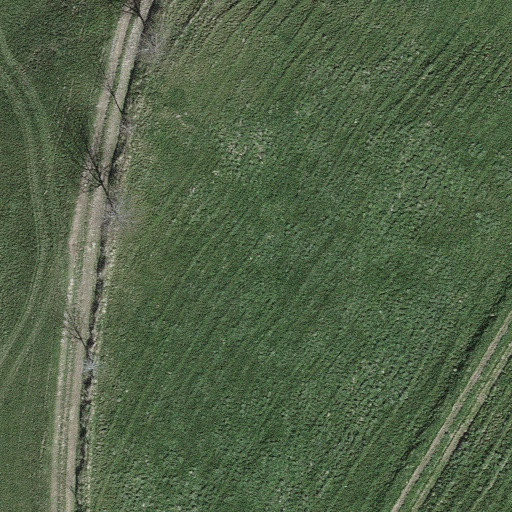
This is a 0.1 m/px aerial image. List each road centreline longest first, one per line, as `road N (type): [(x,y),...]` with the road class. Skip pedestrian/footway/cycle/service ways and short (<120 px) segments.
road 1 (track): [(76,511),(74,394),(84,290),(157,0)]
road 2 (track): [(401,511),(511,305)]
